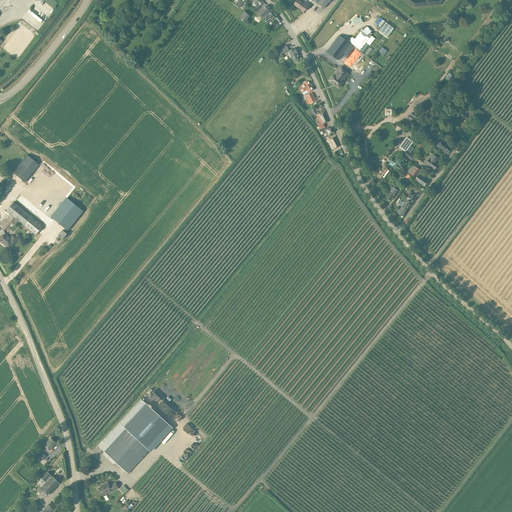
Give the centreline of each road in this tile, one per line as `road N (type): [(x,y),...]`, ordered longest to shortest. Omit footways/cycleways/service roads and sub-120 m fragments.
road 1 (unclassified): [(395,232),(346,153),(290,30),(265,0)]
road 2 (tertiary): [(78,511),(71,441),(0,274)]
road 3 (unclassified): [(511,347),(395,232)]
road 4 (tertiary): [(88,0),(0,101)]
